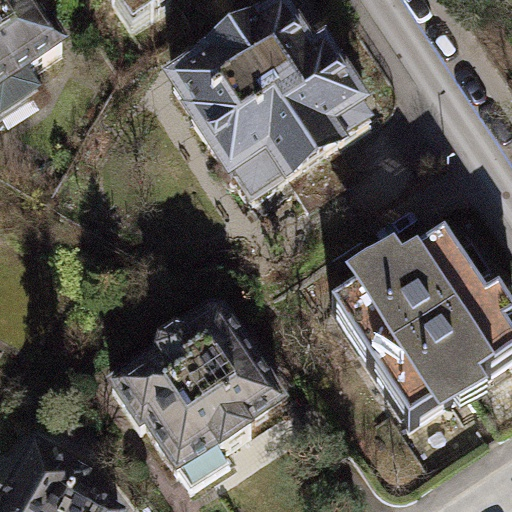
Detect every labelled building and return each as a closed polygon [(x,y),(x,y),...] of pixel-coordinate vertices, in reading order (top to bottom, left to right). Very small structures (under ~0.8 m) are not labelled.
[(0,0),(0,98),(62,57),(23,0),(0,0)] [(281,21),(173,89),(231,182),(270,157),(288,187),(336,157),(371,135),(324,59),(310,67),(281,21)] [(336,157),(288,187),(306,216),(354,186),(336,157)] [(373,289),(332,315),(371,376),(485,302),(445,241),(402,269),(393,256),(364,275),(373,289)] [(511,343),(485,302),(371,376),(408,432),(452,403),(460,415),(486,398),(479,387),(511,365),(511,343)] [(157,365),(111,395),(140,438),(145,435),(187,499),(229,472),(222,460),(250,442),(245,435),(282,411),(223,320),(209,319),(157,352),(157,365)] [(86,487),(37,458),(6,510),(1,507),(0,506),(0,511),(98,511),(78,501),(86,487)]
